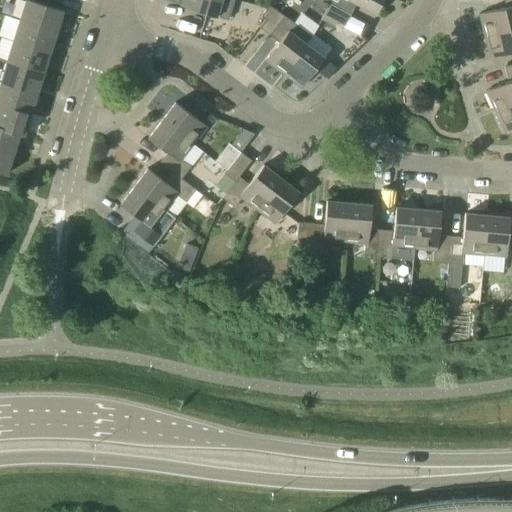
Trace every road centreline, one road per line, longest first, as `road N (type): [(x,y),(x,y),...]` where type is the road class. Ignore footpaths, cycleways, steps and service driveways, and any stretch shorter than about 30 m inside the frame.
road 1 (secondary): [(511,458),(384,459),(97,426),(0,425)]
road 2 (secondary): [(0,459),(98,459),(336,485),(511,476)]
road 3 (residential): [(338,109),(297,125),(276,119),(204,65),(110,31)]
road 4 (residential): [(338,109),(412,165),(511,171)]
road 5 (residential): [(62,203),(110,31)]
